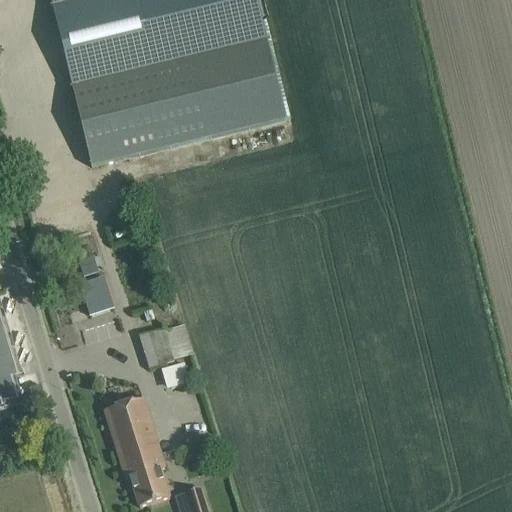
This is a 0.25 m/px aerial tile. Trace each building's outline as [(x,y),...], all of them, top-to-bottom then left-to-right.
[(256,0),(50,0),(91,168),(286,121),(256,0)] [(0,318),(0,410),(19,405),(10,377),(12,376),(9,368),(14,366),(0,318)] [(193,356),(184,325),(141,337),(150,370),(175,363),(174,361),(193,356)] [(184,365),(162,371),(167,390),(189,384),(184,365)] [(143,400),(124,406),(105,412),(127,482),(131,480),(140,509),(169,500),(160,470),(164,468),(143,400)] [(215,440),(199,445),(205,464),(221,458),(215,440)] [(208,511),(202,490),(186,495),(190,511),(208,511)]
